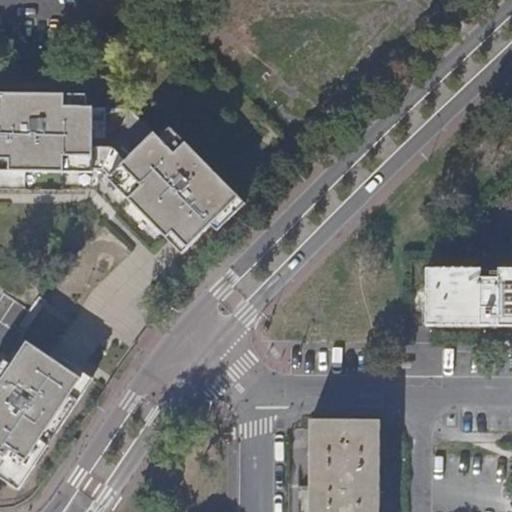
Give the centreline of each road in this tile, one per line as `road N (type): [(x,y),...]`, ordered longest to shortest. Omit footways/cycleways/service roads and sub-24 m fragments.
road 1 (tertiary): [(511,6),(181,330)]
road 2 (tertiary): [(209,352),(511,53)]
road 3 (residential): [(511,393),(255,391)]
road 4 (tertiary): [(181,330),(49,511)]
road 5 (tertiary): [(96,511),(209,352)]
road 6 (residential): [(254,511),(255,391)]
